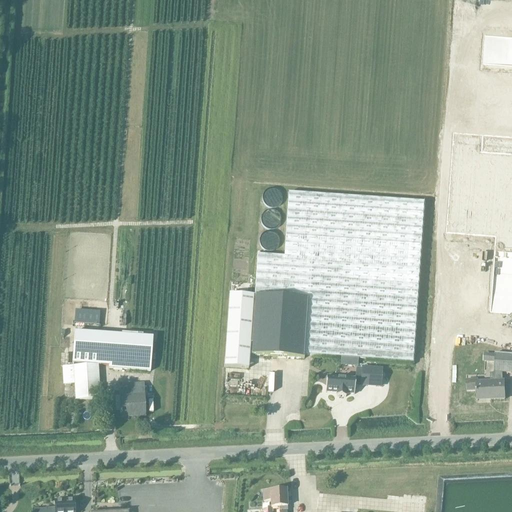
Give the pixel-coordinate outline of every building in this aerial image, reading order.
[(511,136),(453,133),(445,234),(495,237),(494,258),(495,258),(511,258),(511,136)] [(257,255),(255,296),(256,296),(286,298),(309,299),(305,355),(414,362),(422,248),(425,203),(288,193),(285,248),(284,257),(257,255)] [(230,294),(224,367),(248,369),(250,344),(252,344),(256,296),(255,296),(230,294)] [(252,344),(252,355),(305,359),(305,355),(309,299),(286,298),(256,296),(252,344)] [(74,324),(99,325),(100,312),(75,311),(74,324)] [(110,366),(109,369),(151,372),(153,338),(111,335),(110,366)] [(511,345),(496,345),(496,353),(511,353),(511,345)] [(495,360),(482,357),(480,368),(493,370),(495,360)] [(99,366),(74,367),(75,384),(75,400),(100,399),(99,366)] [(382,370),(362,369),(361,385),(381,386),(382,370)] [(477,381),(466,381),(466,392),(476,392),(476,393),(477,399),(490,398),(490,401),(506,400),(505,382),(503,382),(502,374),(494,373),(494,375),(490,375),(490,382),(477,383),(477,381)] [(355,385),(355,379),(327,377),(326,393),(337,393),(336,397),(346,397),(346,394),(354,395),(355,385)] [(122,418),(146,417),(144,385),(120,386),(122,418)] [(270,492),(263,492),(264,502),(271,501),(271,508),(279,507),(279,511),(286,511),(287,511),(286,490),(270,491),(270,492)] [(75,511),(75,500),(55,501),(55,510),(47,510),(47,509),(34,509),(34,511),(75,511)]
